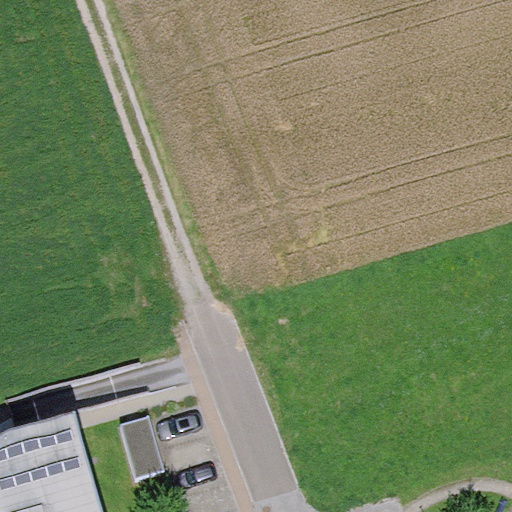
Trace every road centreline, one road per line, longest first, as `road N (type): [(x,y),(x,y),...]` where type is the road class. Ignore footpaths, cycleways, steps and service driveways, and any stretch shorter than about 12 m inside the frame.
road 1 (track): [(185,306),(77,0)]
road 2 (residential): [(272,511),(185,306)]
